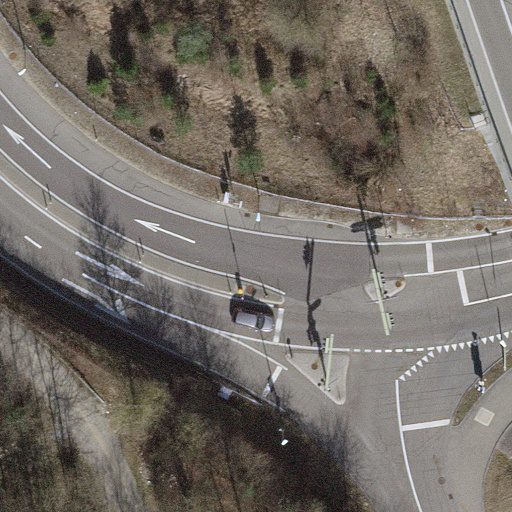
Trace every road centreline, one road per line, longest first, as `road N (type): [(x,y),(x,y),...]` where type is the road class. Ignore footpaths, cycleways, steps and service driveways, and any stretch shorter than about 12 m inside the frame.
road 1 (motorway): [(398,297),(134,216),(0,112)]
road 2 (motorway): [(58,263),(134,319),(275,380),(412,476)]
road 3 (motorway): [(58,263),(281,323),(398,297)]
road 4 (track): [(0,316),(50,354),(126,511)]
road 5 (residential): [(398,297),(412,476)]
